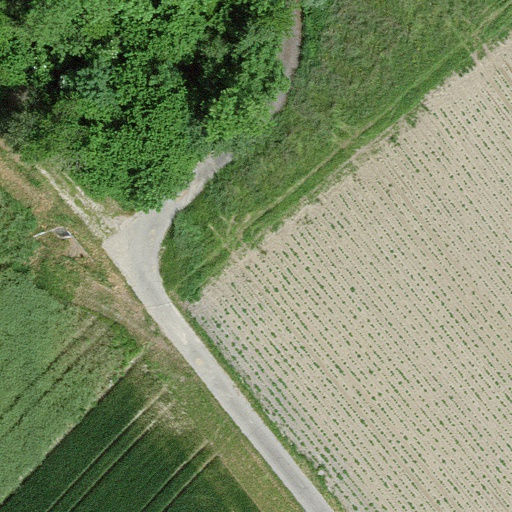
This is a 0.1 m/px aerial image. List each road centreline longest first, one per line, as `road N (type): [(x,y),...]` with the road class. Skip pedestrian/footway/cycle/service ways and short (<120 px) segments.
road 1 (track): [(285,0),(294,48),(114,241),(334,511)]
road 2 (track): [(114,241),(0,144)]
